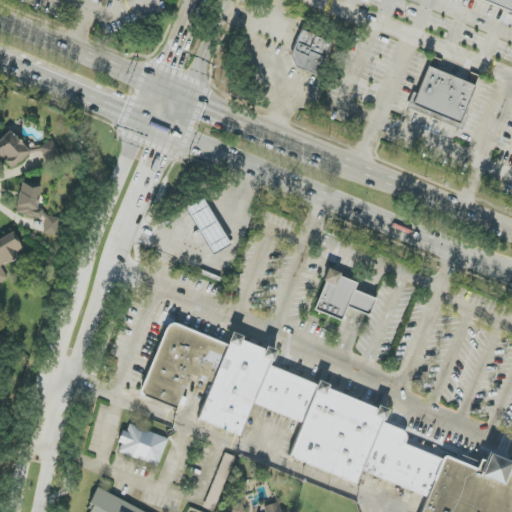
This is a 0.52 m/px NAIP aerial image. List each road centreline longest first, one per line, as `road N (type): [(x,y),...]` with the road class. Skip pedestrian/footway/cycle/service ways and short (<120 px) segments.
road 1 (secondary): [(142,125),(42,390),(15,511)]
road 2 (primary): [(171,135),(511,272)]
road 3 (secondary): [(44,511),(74,379),(121,251)]
road 4 (primary): [(511,228),(316,147)]
road 5 (primary): [(159,82),(0,16)]
road 6 (secondary): [(121,251),(188,95)]
road 7 (primary): [(2,64),(142,125)]
road 8 (primary): [(316,147),(188,95)]
road 9 (residential): [(407,37),(359,165)]
road 10 (secondary): [(193,0),(142,125)]
